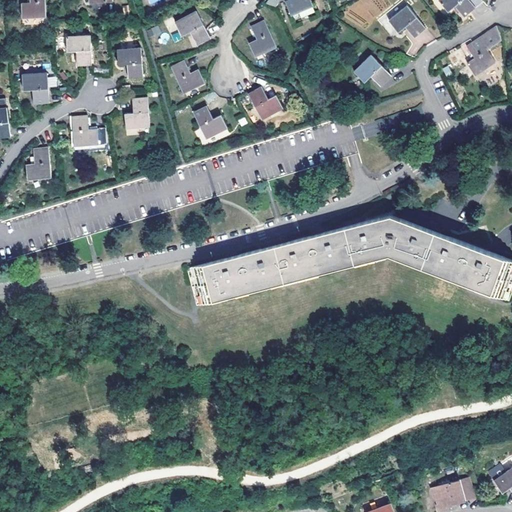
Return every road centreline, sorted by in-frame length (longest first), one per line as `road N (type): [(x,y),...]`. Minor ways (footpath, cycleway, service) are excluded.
road 1 (residential): [(451,140),(362,194),(261,234),(0,288)]
road 2 (residential): [(510,4),(424,57),(422,74),(451,140)]
road 3 (residential): [(0,175),(28,135),(101,91)]
